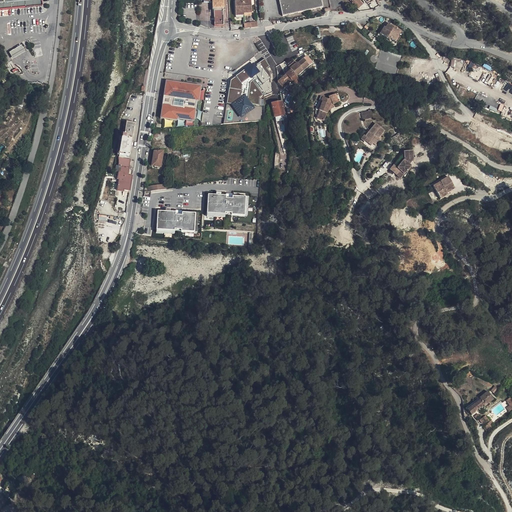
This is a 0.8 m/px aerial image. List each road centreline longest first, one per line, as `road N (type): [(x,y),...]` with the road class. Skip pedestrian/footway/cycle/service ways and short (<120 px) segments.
road 1 (tertiary): [(150,94),(114,273),(0,450)]
road 2 (primary): [(0,309),(64,137),(85,0)]
road 3 (primary): [(80,0),(47,178),(0,299)]
road 4 (unclassified): [(415,28),(381,12),(241,34),(195,31)]
road 5 (unclassified): [(415,28),(470,115),(437,106),(409,114)]
road 6 (track): [(336,511),(379,489),(459,511)]
